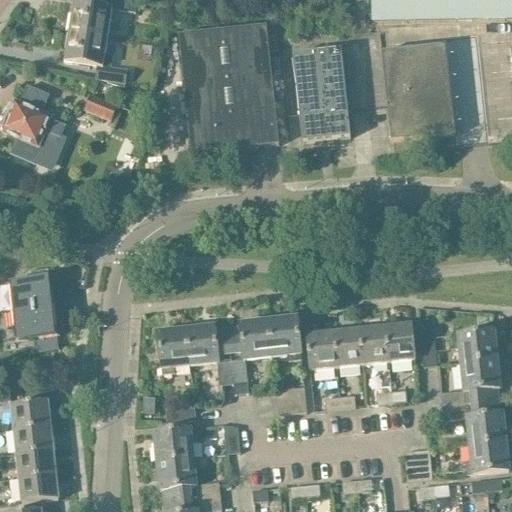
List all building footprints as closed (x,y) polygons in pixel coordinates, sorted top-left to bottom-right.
[(137,4),(111,0),(108,0),(106,12),(74,7),(69,36),(106,42),(111,13),(134,17),(137,4)] [(511,0),(373,0),(374,26),(511,23),(511,0)] [(278,150),(265,31),(177,41),(190,159),(278,150)] [(106,42),(69,36),(64,66),(97,71),(95,83),(123,88),(125,74),(101,70),(106,42)] [(452,139),(442,50),(381,57),(391,145),(452,139)] [(349,143),(340,55),(292,60),(301,148),(349,143)] [(2,134),(1,137),(15,143),(9,158),(32,167),(45,136),(60,142),(65,130),(52,125),(53,123),(41,118),(49,100),(27,91),(19,109),(14,107),(8,121),(3,123),(1,129),(2,134)] [(84,114),(110,125),(116,110),(90,99),(84,114)] [(52,312),(49,283),(10,287),(14,316),(52,312)] [(57,354),(52,312),(14,316),(17,345),(33,343),(34,357),(57,354)] [(301,365),(296,322),(290,322),(290,321),(267,323),(271,361),(287,359),(288,366),(301,365)] [(271,361),(267,323),(245,325),(245,327),(239,328),(240,339),(228,341),(233,389),(234,399),(248,397),(245,364),(271,361)] [(228,341),(215,342),(214,330),(208,331),(207,329),(185,331),(189,369),(217,366),(219,390),(233,389),(228,341)] [(414,365),(411,329),(384,332),(387,367),(414,365)] [(189,369),(185,331),(162,334),(162,336),(157,336),(161,379),(174,377),(174,371),(189,369)] [(387,367),(384,332),(358,334),(361,370),(387,367)] [(361,370),(358,334),(332,337),(336,373),(361,370)] [(499,364),(496,341),(494,341),(493,336),(451,340),(452,353),(458,353),(460,368),(499,364)] [(336,373),(332,337),(306,340),(309,376),(336,373)] [(437,371),(434,342),(420,344),(423,372),(437,371)] [(490,407),(488,394),(500,393),(500,387),(501,387),(499,364),(460,368),(463,396),(440,398),(441,412),(490,407)] [(305,405),(303,392),(275,395),(276,408),(305,405)] [(392,408),(406,406),(405,395),(391,396),(392,408)] [(392,408),(391,396),(376,398),(377,409),(392,408)] [(340,413),(355,412),(354,400),(339,402),(340,413)] [(340,413),(339,402),(324,404),(326,415),(340,413)] [(306,417),(305,405),(276,408),(277,420),(306,417)] [(50,431),(47,407),(11,411),(14,435),(50,431)] [(508,447),(505,424),(503,424),(502,418),(491,419),(490,407),(441,412),(443,426),(465,423),(468,451),(508,447)] [(195,425),(194,411),(165,414),(167,428),(195,425)] [(240,457),(237,432),(223,430),(226,459),(240,457)] [(53,456),(50,431),(14,435),(16,459),(53,456)] [(192,463),(191,448),(197,447),(196,434),(154,438),(154,445),(152,445),(155,466),(192,463)] [(510,469),(508,447),(468,451),(470,466),(464,467),(466,479),(508,475),(508,469),(510,469)] [(431,482),(428,455),(404,457),(406,484),(431,482)] [(55,480),(53,456),(16,459),(19,484),(55,480)] [(220,501),(218,487),(195,490),(192,463),(155,466),(157,489),(158,489),(159,494),(170,493),(171,506),(220,501)] [(58,504),(55,480),(19,484),(21,508),(58,504)] [(486,496),(500,495),(499,483),(485,485),(486,496)] [(357,497),(372,495),(371,484),(356,485),(357,497)] [(357,497),(356,485),(341,487),(342,498),(357,497)] [(486,496),(485,485),(470,487),(471,498),(486,496)] [(305,502),(320,500),(319,489),(304,490),(305,502)] [(434,502),(449,501),(447,489),(433,491),(434,502)] [(305,502),(304,490),(290,492),(291,503),(305,502)] [(434,502),(433,491),(419,492),(420,504),(434,502)] [(252,495),(253,507),(268,505),(266,494),(252,495)] [(220,511),(220,501),(171,506),(171,511),(220,511)]
